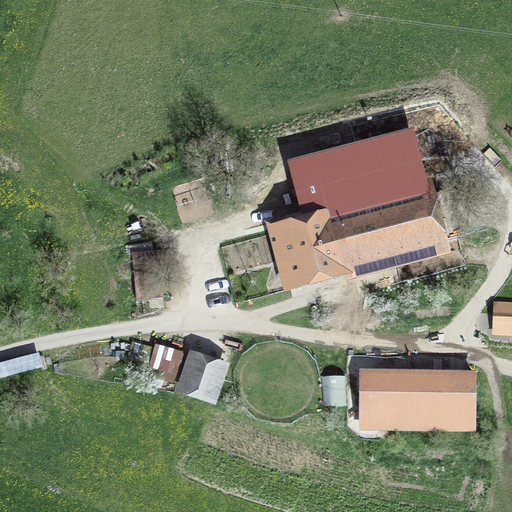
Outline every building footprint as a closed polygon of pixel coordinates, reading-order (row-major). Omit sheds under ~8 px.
[(318,275),(439,243),(431,215),(441,212),(436,194),(427,196),(412,137),(292,168),(307,225),(283,231),(296,280),(318,275)] [(131,268),(134,295),(162,293),(160,265),(131,268)] [(511,309),(494,308),(494,318),(494,328),(511,329),(511,309)] [(187,387),(209,395),(218,370),(207,366),(196,362),(187,387)] [(365,426),(395,427),(395,375),(366,374),(365,426)] [(467,376),(395,375),(395,427),(466,429),(467,376)]
